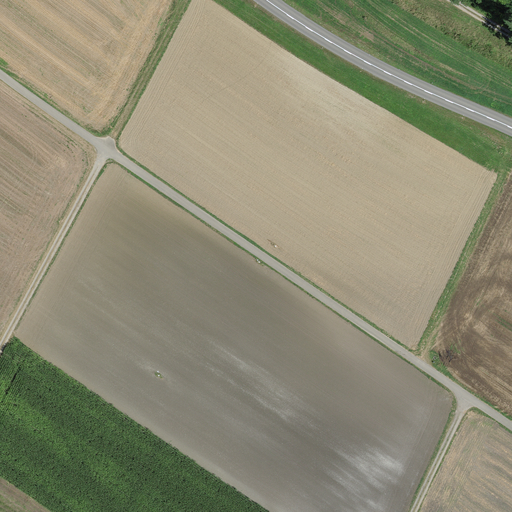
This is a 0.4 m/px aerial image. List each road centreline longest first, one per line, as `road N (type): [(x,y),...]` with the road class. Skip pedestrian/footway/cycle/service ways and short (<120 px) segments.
road 1 (track): [(511,428),(0,75)]
road 2 (track): [(0,347),(183,0)]
road 3 (tertiary): [(511,129),(363,61),(265,0)]
road 4 (track): [(467,397),(411,511)]
